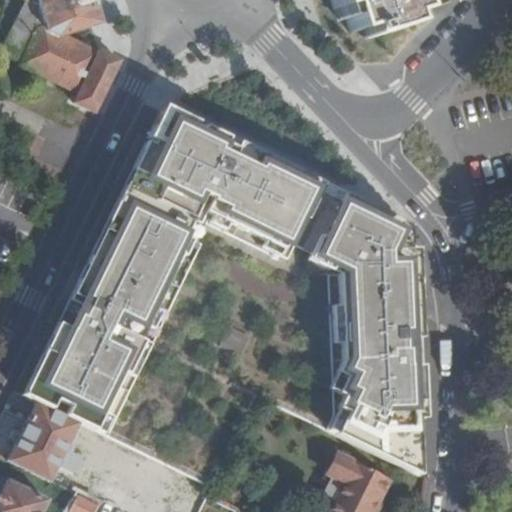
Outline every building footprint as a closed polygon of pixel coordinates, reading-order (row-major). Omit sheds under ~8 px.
[(0,35),(0,59),(28,74),(27,78),(67,97),(62,105),(83,116),(109,63),(88,52),(87,55),(52,38),(90,25),(82,0),(12,0),(16,2),(0,35)] [(363,39),(400,27),(397,19),(425,10),(421,0),(330,0),(333,10),(341,7),(349,34),(360,30),(363,39)] [(11,381),(99,419),(175,231),(262,270),(316,175),(147,98),(11,381)] [(407,231),(320,187),(279,269),(293,271),(301,437),(415,492),(407,231)] [(75,425),(33,404),(22,426),(6,460),(47,481),(55,464),(72,472),(79,457),(63,448),(75,425)] [(383,511),(395,487),(345,464),(335,486),(350,492),(340,511),(383,511)] [(0,479),(0,511),(41,511),(48,501),(0,479)] [(92,511),(96,505),(88,500),(76,494),(68,511),(92,511)]
